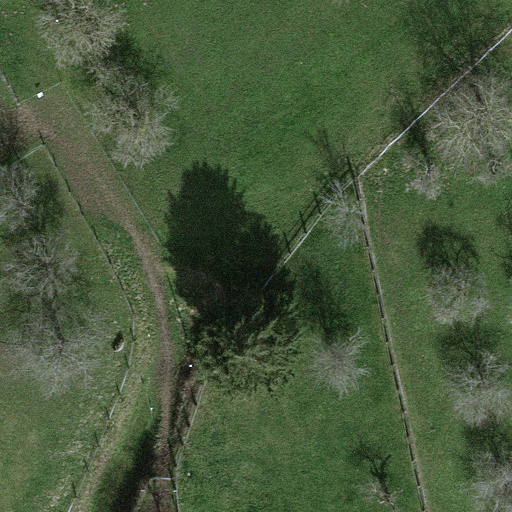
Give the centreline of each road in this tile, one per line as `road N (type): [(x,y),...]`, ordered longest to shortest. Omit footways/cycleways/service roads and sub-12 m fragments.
road 1 (track): [(87,511),(169,323),(320,114),(435,0)]
road 2 (track): [(169,323),(0,53)]
